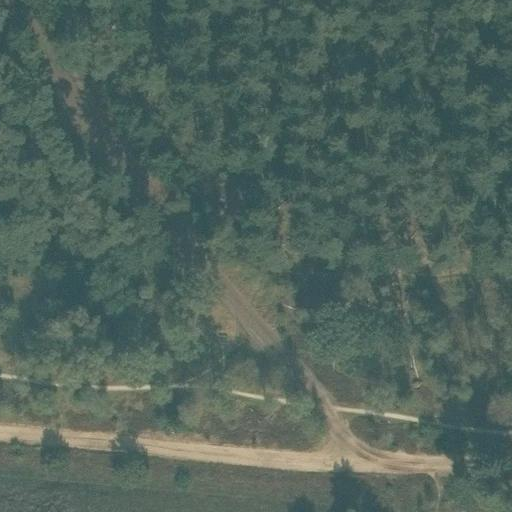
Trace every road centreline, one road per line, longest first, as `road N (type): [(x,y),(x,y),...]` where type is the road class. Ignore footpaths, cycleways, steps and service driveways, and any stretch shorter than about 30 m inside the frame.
road 1 (track): [(15,0),(62,94),(326,409)]
road 2 (track): [(0,433),(354,463)]
road 3 (track): [(0,244),(204,272)]
road 4 (track): [(354,463),(511,465)]
